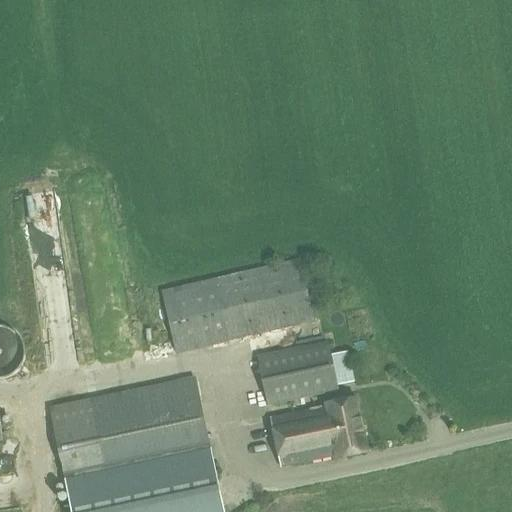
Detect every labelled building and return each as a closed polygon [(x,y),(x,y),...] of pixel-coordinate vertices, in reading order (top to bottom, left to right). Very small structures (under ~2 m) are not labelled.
[(163,292),(177,353),(314,322),(300,261),(163,292)] [(0,377),(2,377),(4,377),(6,377),(9,376),(11,375),(13,374),(14,372),(16,371),(18,369),(19,368),(21,366),(22,364),(23,362),(24,359),(24,357),(24,355),(25,353),(25,350),(24,348),(24,346),(23,344),(23,342),(22,340),(21,338),(19,336),(18,334),(16,333),(15,331),(13,330),(11,329),(9,328),(7,327),(4,326),(0,326),(0,325),(0,377)] [(258,357),(269,408),(325,395),(325,392),(338,389),(327,339),(306,344),(307,347),(258,357)] [(348,352),(331,355),(335,373),(352,369),(348,352)] [(72,511),(223,511),(195,379),(51,409),(72,511)] [(271,418),(281,467),(337,456),(338,458),(367,452),(356,398),(327,404),(328,407),(271,418)]
